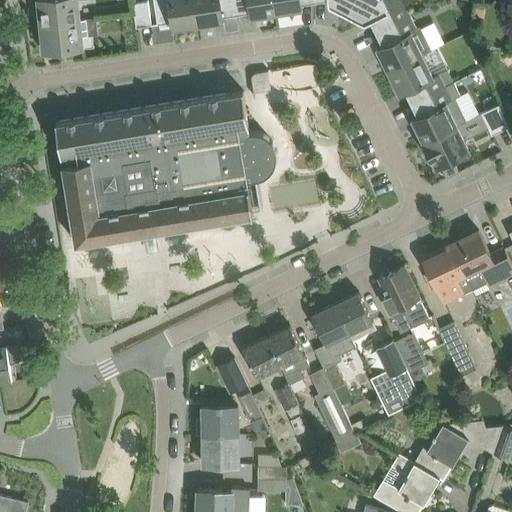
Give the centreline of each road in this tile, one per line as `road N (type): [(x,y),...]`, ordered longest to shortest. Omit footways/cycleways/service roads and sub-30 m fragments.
road 1 (residential): [(12,84),(308,38),(348,58),(425,215)]
road 2 (residential): [(61,388),(12,84)]
road 3 (residential): [(148,348),(425,215)]
road 4 (residential): [(148,348),(162,385),(158,511)]
